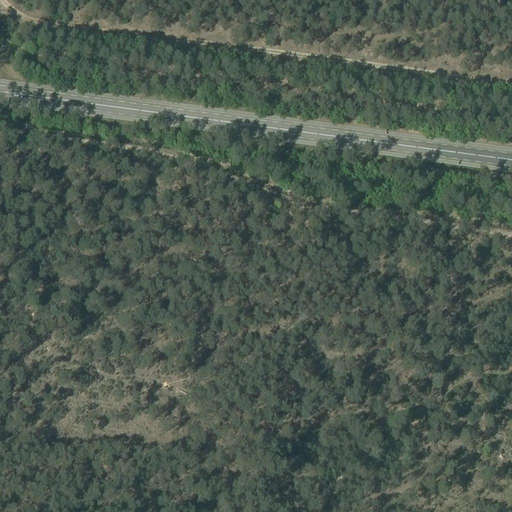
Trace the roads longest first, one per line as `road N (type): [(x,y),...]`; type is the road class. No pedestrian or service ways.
road 1 (track): [(511,236),(0,160)]
road 2 (primary): [(0,91),(511,159)]
road 3 (track): [(13,16),(511,83)]
road 4 (track): [(361,511),(420,450),(422,408),(441,385),(511,366)]
